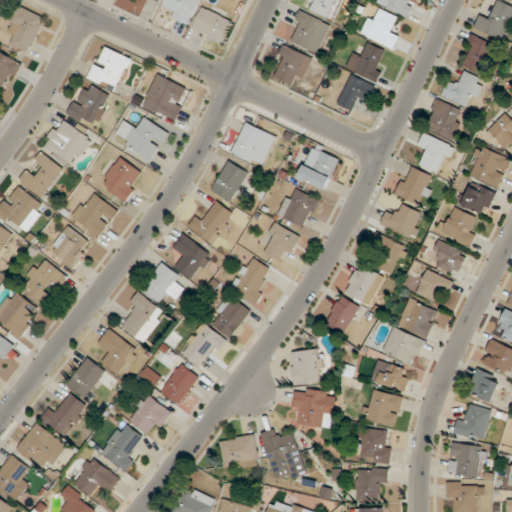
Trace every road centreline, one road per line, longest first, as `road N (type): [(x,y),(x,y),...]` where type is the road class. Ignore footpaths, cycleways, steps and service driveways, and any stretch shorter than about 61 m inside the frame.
road 1 (residential): [(142,511),(336,246),(454,0)]
road 2 (residential): [(0,419),(176,189),(268,0)]
road 3 (residential): [(62,0),(379,151)]
road 4 (residential): [(419,511),(439,388),(511,235)]
road 5 (residential): [(0,155),(87,12)]
